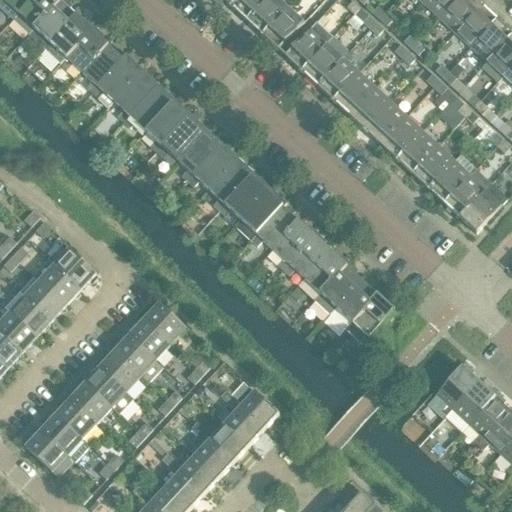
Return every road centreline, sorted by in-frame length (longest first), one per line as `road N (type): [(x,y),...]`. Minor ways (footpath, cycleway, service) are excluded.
road 1 (residential): [(511,342),(144,0)]
road 2 (residential): [(0,429),(128,287)]
road 3 (residential): [(0,170),(128,287)]
road 4 (residential): [(311,511),(296,478),(266,470),(228,511)]
